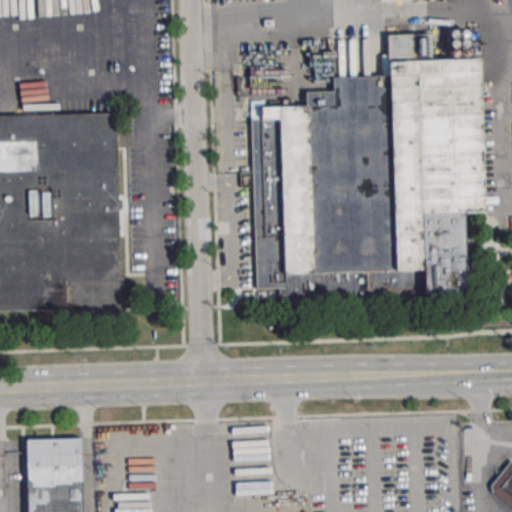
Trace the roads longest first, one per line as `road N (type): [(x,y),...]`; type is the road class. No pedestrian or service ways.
road 1 (residential): [(197,385),(185,0)]
road 2 (secondary): [(0,389),(350,381)]
